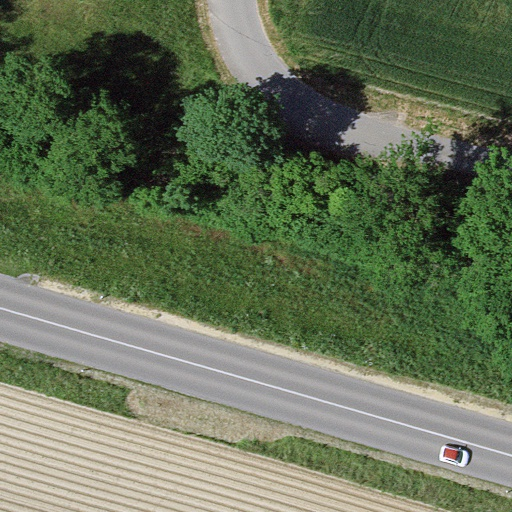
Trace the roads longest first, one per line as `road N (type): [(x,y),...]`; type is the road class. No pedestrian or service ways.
road 1 (secondary): [(0,309),(511,456)]
road 2 (unclassified): [(511,172),(383,144),(316,119),(289,102),(250,56),(233,0)]
